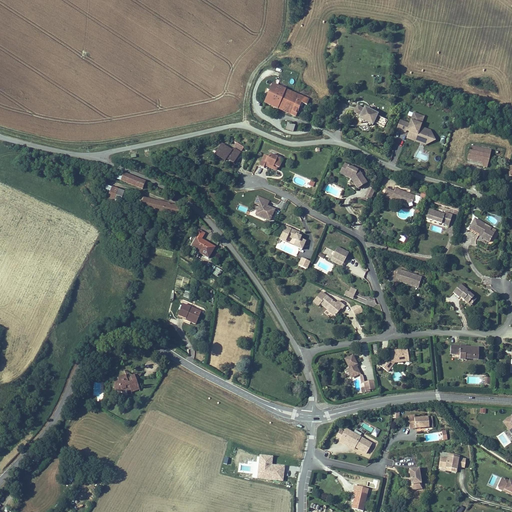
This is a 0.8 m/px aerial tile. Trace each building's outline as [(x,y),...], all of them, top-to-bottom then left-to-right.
[(310,100),(272,85),(264,105),(296,117),(302,104),(307,106),(310,100)] [(361,119),(364,111),(357,107),(353,115),(361,119)] [(359,122),(364,125),(373,129),(375,125),(378,118),(379,116),(365,110),(364,111),(361,119),(359,122)] [(408,134),(406,140),(426,146),(436,142),(431,131),(422,128),(425,118),(413,113),(410,124),(400,121),(396,131),(407,135),(407,134),(408,134)] [(388,122),(378,118),(375,125),(385,130),(388,122)] [(294,132),(296,126),(287,124),(286,130),(294,132)] [(232,150),(222,144),(214,158),(224,164),(226,162),(233,166),(244,147),(236,143),(232,150)] [(491,152),(471,147),(468,160),(475,162),(482,164),(482,162),(488,164),(491,152)] [(283,161),(270,155),(269,158),(265,156),(260,168),(268,171),(268,169),(266,168),(267,164),(269,165),(269,166),(274,168),(274,167),(278,168),(279,169),(283,161)] [(344,175),(348,167),(345,165),(340,175),(351,181),(352,179),(344,175)] [(360,172),(348,167),(344,175),(352,179),(351,181),(358,191),(368,185),(360,172)] [(113,177),(120,180),(123,174),(115,171),(113,177)] [(123,172),(123,174),(120,180),(143,189),(146,181),(123,172)] [(103,197),(114,200),(121,202),(125,190),(102,183),(98,195),(103,197)] [(392,199),(407,205),(407,204),(413,202),(415,195),(396,188),(394,192),(386,189),(382,199),(391,202),(392,199)] [(370,201),(375,191),(369,189),(365,199),(370,201)] [(181,205),(137,195),(133,208),(138,209),(139,206),(179,215),(181,205)] [(270,223),(276,210),(268,207),(266,206),(268,201),(257,197),(254,205),(259,207),(255,217),(270,223)] [(444,214),(429,209),(426,219),(441,223),(443,219),(450,221),(452,214),(445,212),(444,214)] [(492,229),(475,220),(470,229),(483,236),(482,238),(490,243),(494,234),(490,232),(492,229)] [(207,231),(201,228),(190,247),(208,258),(215,246),(202,238),(207,231)] [(280,241),(302,251),(306,242),(301,240),(299,239),(300,237),(301,234),(286,228),(280,241)] [(483,236),(470,229),(469,231),(479,236),(478,236),(482,238),(483,236)] [(332,259),(344,265),(349,254),(338,248),(332,259)] [(307,271),(310,263),(302,259),(298,267),(307,271)] [(344,265),(332,259),(331,262),(342,268),(344,265)] [(217,277),(222,270),(214,266),(210,273),(217,277)] [(422,277),(399,270),(398,274),(401,275),(399,281),(399,282),(419,288),(422,277)] [(460,286),(453,295),(459,300),(460,299),(468,305),(470,302),(473,305),(477,300),(470,294),(469,295),(465,292),(466,291),(460,286)] [(344,296),(353,300),(357,291),(351,288),(349,293),(346,292),(344,296)] [(320,306),(335,319),(346,306),(339,301),(336,304),(323,292),(313,304),(318,309),(320,306)] [(187,318),(188,316),(198,320),(202,311),(183,303),(178,315),(187,318)] [(356,306),(351,308),(355,315),(362,312),(360,307),(356,306)] [(187,318),(178,315),(178,316),(196,323),(198,320),(188,316),(187,318)] [(479,361),(479,348),(466,348),(466,347),(460,347),(460,348),(451,348),(451,356),(456,357),(456,352),(460,353),(460,357),(460,361),(466,362),(466,360),(479,361)] [(408,350),(391,352),(392,361),(395,364),(396,364),(409,362),(408,350)] [(353,357),(345,361),(349,370),(347,371),(350,376),(352,374),(354,378),(360,375),(357,369),(356,367),(358,366),(353,357)] [(380,368),(388,373),(392,368),(388,366),(384,363),(380,368)] [(141,383),(137,371),(133,372),(134,373),(130,375),(129,373),(128,371),(120,374),(120,376),(120,377),(121,377),(119,380),(118,380),(117,381),(118,384),(121,385),(122,384),(124,385),(125,388),(125,389),(130,387),(129,386),(133,385),(134,386),(141,383)] [(374,390),(373,382),(364,384),(365,389),(366,393),(370,393),(370,391),(374,390)] [(408,415),(409,428),(421,427),(421,426),(423,426),(423,427),(429,426),(428,416),(428,415),(414,416),(414,414),(408,415)] [(511,434),(511,414),(502,421),(511,434)] [(366,452),(372,442),(346,427),(344,431),(339,438),(338,440),(345,444),(346,442),(355,446),(366,452)] [(375,427),(371,434),(376,437),(380,430),(375,427)] [(339,438),(344,431),(340,428),(335,436),(339,438)] [(260,453),(257,477),(284,480),(285,465),(272,463),(273,455),(260,453)] [(458,465),(459,457),(460,455),(448,453),(447,457),(440,456),(438,466),(446,467),(445,470),(452,471),(453,465),(458,465)] [(465,467),(466,458),(459,457),(458,465),(465,467)] [(419,466),(409,467),(412,489),(422,488),(419,466)] [(511,479),(509,478),(508,479),(502,476),(498,484),(500,485),(502,488),(508,491),(507,492),(511,494),(511,479)] [(499,488),(507,492),(508,491),(502,488),(500,485),(498,484),(497,485),(499,488)] [(363,510),(367,493),(353,490),(352,494),(354,494),(351,507),(363,510)]
